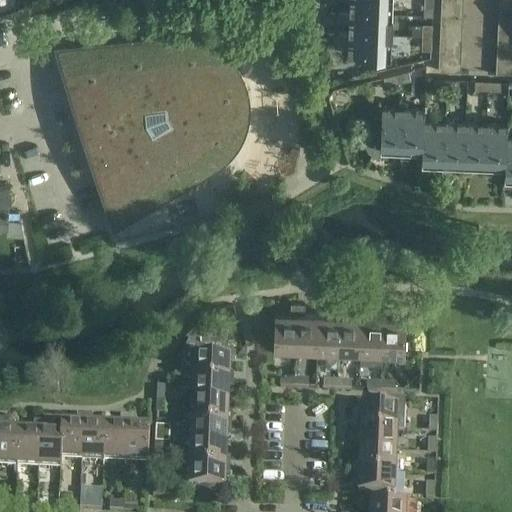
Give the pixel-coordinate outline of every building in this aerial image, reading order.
[(392,15),(392,0),(349,0),(349,12),(339,11),(339,12),(392,15)] [(422,0),(423,9),(432,9),(432,0),(422,0)] [(441,0),(441,7),(464,8),(463,0),(441,0)] [(511,0),(498,0),(498,10),(511,10),(511,0)] [(440,18),(463,19),(464,8),(441,7),(440,18)] [(497,20),(511,21),(511,10),(498,10),(497,20)] [(391,36),(392,15),(339,12),(338,20),(349,20),(348,33),(338,32),(338,33),(391,36)] [(440,28),(463,30),(463,19),(440,18),(440,28)] [(497,31),(511,31),(511,21),(497,20),(497,31)] [(422,25),(422,37),(431,38),(432,25),(422,25)] [(440,39),(462,40),(463,30),(440,28),(440,39)] [(496,42),(511,42),(511,31),(497,31),(496,42)] [(391,36),(338,33),(337,41),(348,41),(347,55),(390,57),(391,36)] [(170,37),(55,48),(66,84),(78,83),(82,97),(76,99),(98,168),(99,168),(101,176),(107,174),(112,188),(102,194),(114,230),(214,171),(225,162),(234,152),(240,143),(245,132),(248,122),(249,111),(248,99),(246,89),(241,76),(234,64),(225,55),(214,47),(202,42),(192,39),(181,37),(170,37)] [(421,50),(430,51),(431,38),(422,37),(421,50)] [(439,50),(462,51),(462,40),(440,39),(439,50)] [(496,53),(511,53),(511,42),(496,42),(496,53)] [(439,61),(461,62),(462,51),(439,50),(439,61)] [(495,64),(511,64),(511,53),(496,53),(495,64)] [(461,62),(439,61),(438,72),(461,73),(461,62)] [(511,64),(495,64),(495,75),(511,75),(511,64)] [(409,80),(407,71),(395,74),(397,82),(409,80)] [(382,77),(383,86),(397,82),(395,74),(382,77)] [(432,79),(432,88),(445,89),(445,80),(432,79)] [(458,89),(458,80),(445,80),(445,89),(458,89)] [(474,81),(474,90),(486,91),(486,82),(474,81)] [(500,92),(500,83),(486,82),(486,91),(500,92)] [(400,160),(403,106),(381,105),(380,126),(376,126),(369,130),(364,137),(363,146),(368,153),(375,158),(379,158),(379,159),(387,159),(387,149),(400,150),(399,159),(400,160)] [(423,107),(403,106),(400,160),(408,160),(408,150),(421,150),(420,172),(423,107)] [(423,107),(420,172),(428,172),(428,163),(440,163),(440,173),(441,173),(443,120),(423,119),(424,107),(423,107)] [(464,121),(443,120),(441,173),(449,173),(449,164),(461,164),(461,174),(462,174),(464,121)] [(485,122),(464,121),(462,174),(470,174),(470,165),(482,165),(482,175),(483,175),(485,122)] [(506,123),(485,122),(483,175),(490,175),(491,165),(504,166),(503,188),(506,123)] [(511,134),(507,135),(507,123),(506,123),(503,188),(511,188),(511,178),(511,134)] [(0,184),(0,220),(7,221),(9,185),(0,184)] [(295,351),(297,304),(290,304),(289,314),(274,314),(272,350),(295,351)] [(295,351),(316,352),(318,316),(304,315),(304,305),(297,304),(295,351)] [(316,352),(338,353),(340,306),(333,306),(332,316),(318,316),(316,352)] [(338,353),(360,354),(361,317),(347,317),(347,306),(340,306),(338,353)] [(360,354),(381,355),(383,308),(376,308),(376,318),(361,317),(360,354)] [(383,308),(381,355),(404,356),(405,319),(390,318),(391,308),(383,308)] [(192,381),(229,383),(230,360),(227,360),(228,344),(189,342),(182,357),(181,380),(192,380),(192,381)] [(280,379),(279,388),(293,388),(293,380),(280,379)] [(307,389),(308,380),(293,380),(293,388),(307,389)] [(228,404),(229,383),(192,381),(191,403),(228,404)] [(323,381),(323,389),(336,390),(337,382),(323,381)] [(351,391),(351,382),(337,382),(336,390),(351,391)] [(367,383),(366,392),(380,392),(380,384),(367,383)] [(394,393),(395,384),(380,384),(380,392),(394,393)] [(157,386),(156,401),(165,401),(165,387),(157,386)] [(405,400),(379,399),(379,409),(361,408),(360,431),(397,432),(403,433),(405,400)] [(156,401),(156,415),(164,415),(165,401),(156,401)] [(227,426),(228,404),(191,403),(190,424),(227,426)] [(61,426),(59,472),(61,472),(61,462),(81,463),(84,416),(76,416),(76,426),(61,426)] [(81,463),(103,464),(105,427),(90,427),(91,416),(84,416),(81,463)] [(103,464),(125,465),(127,418),(119,418),(119,428),(105,427),(103,464)] [(147,466),(149,429),(133,429),(134,418),(127,418),(125,465),(147,466)] [(437,433),(437,418),(429,418),(428,433),(437,433)] [(0,468),(16,470),(18,433),(4,432),(4,423),(0,422),(0,468)] [(16,470),(38,471),(40,424),(33,424),(32,434),(18,433),(16,470)] [(38,471),(59,472),(61,426),(60,426),(60,435),(47,435),(48,425),(40,424),(38,471)] [(226,448),(227,426),(190,424),(189,446),(226,448)] [(155,430),(154,444),(163,445),(163,430),(155,430)] [(396,454),(397,432),(360,431),(359,452),(396,454)] [(436,455),(436,440),(428,440),(427,455),(436,455)] [(154,444),(154,453),(163,453),(163,445),(154,444)] [(225,469),(226,448),(189,446),(188,468),(225,469)] [(395,475),(396,454),(359,452),(358,474),(395,475)] [(435,476),(435,462),(427,462),(426,476),(435,476)] [(225,469),(188,468),(188,490),(224,492),(225,469)] [(395,475),(358,474),(357,496),(394,498),(395,475)] [(434,485),(426,484),(425,499),(434,500),(434,485)] [(166,487),(153,487),(152,497),(166,498),(166,487)] [(60,496),(60,507),(57,507),(57,511),(71,511),(72,496),(60,496)] [(101,510),(123,511),(123,503),(101,503),(101,510)] [(368,503),(367,511),(416,511),(417,505),(405,504),(368,503)]
